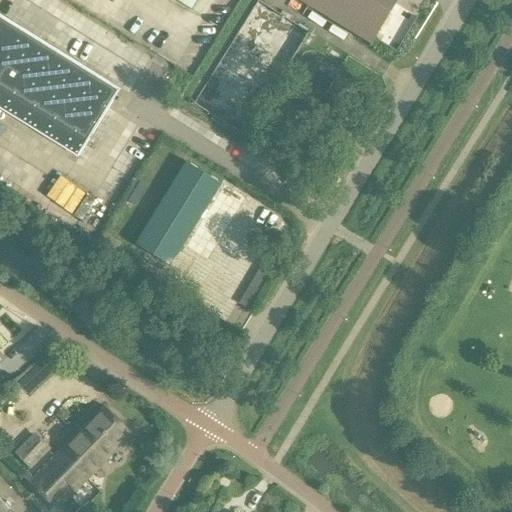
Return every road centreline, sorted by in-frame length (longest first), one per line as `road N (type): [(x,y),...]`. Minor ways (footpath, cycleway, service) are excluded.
road 1 (unclassified): [(209,427),(470,0)]
road 2 (residential): [(209,427),(0,293)]
road 3 (residential): [(325,511),(209,427)]
